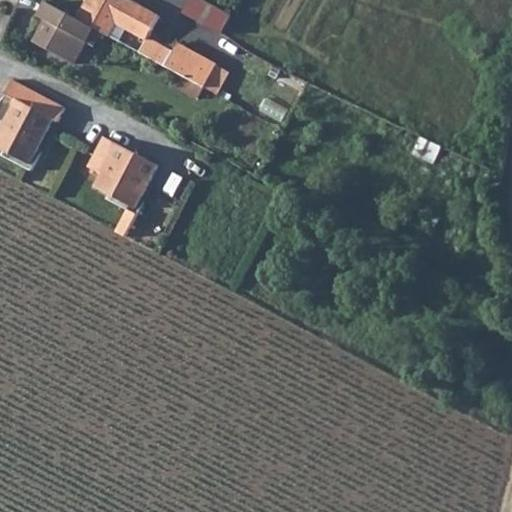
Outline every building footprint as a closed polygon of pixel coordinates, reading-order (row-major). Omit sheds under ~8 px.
[(129,0),(87,0),(79,17),(91,24),(102,30),(112,35),(119,24),(148,39),(160,17),(129,0)] [(192,0),(185,14),(225,34),(236,13),(208,0),(192,0)] [(91,24),(79,17),(48,1),(40,15),(47,18),(37,40),(77,62),(89,40),(84,37),(91,24)] [(177,43),(165,64),(207,86),(216,68),(218,64),(177,43)] [(216,68),(207,86),(218,93),(228,74),(216,68)] [(18,99),(0,132),(0,145),(32,163),(56,120),(59,122),(67,108),(13,78),(5,92),(18,99)] [(130,206),(118,230),(127,235),(141,211),(136,209),(159,167),(105,137),(88,167),(102,174),(95,186),(130,206)]
